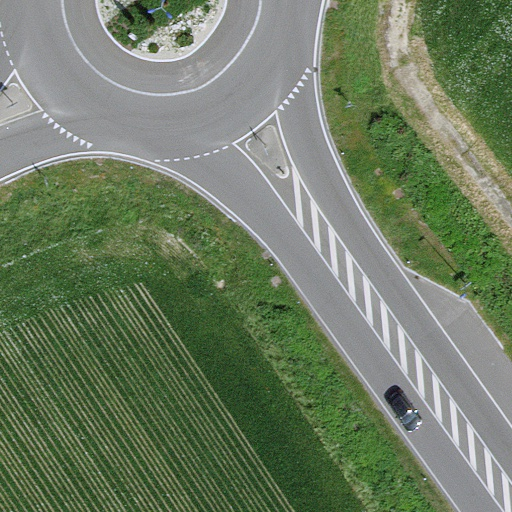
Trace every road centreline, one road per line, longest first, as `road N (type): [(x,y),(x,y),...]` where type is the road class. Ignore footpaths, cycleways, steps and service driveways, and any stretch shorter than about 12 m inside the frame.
road 1 (secondary): [(511,503),(345,273),(230,96)]
road 2 (track): [(511,168),(392,0)]
road 3 (secondary): [(59,67),(120,112),(196,113),(230,96)]
